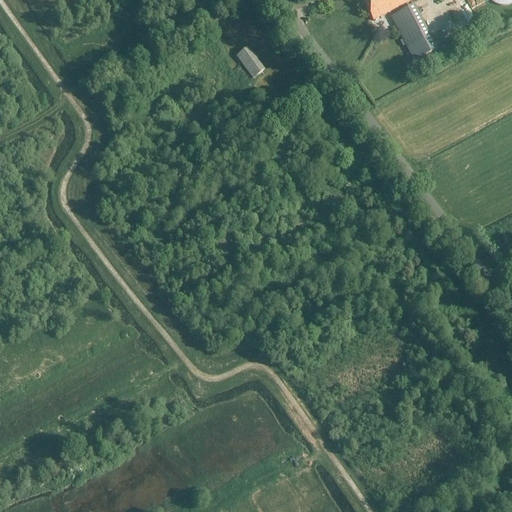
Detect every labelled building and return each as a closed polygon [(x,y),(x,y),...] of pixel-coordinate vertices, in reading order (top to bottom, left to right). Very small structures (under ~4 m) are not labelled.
[(362,0),(373,21),(414,0),(362,0)] [(452,10),(460,8),(458,0),(431,0),(437,28),(455,24),(452,10)] [(413,6),(391,18),(414,63),(437,51),(413,6)] [(239,47),(236,44),(243,38),(233,26),(220,36),(232,52),(239,47)] [(252,80),(260,74),(265,70),(248,48),(243,52),(235,58),(252,80)]
